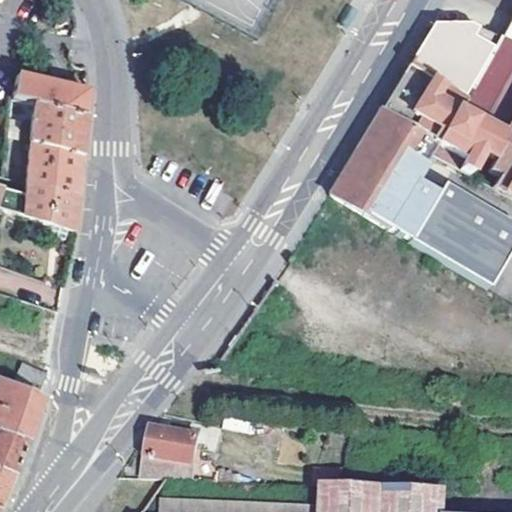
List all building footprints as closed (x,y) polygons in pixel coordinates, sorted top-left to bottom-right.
[(356,12),(349,8),(339,25),(346,29),(356,12)] [(462,99),(494,42),(475,29),(454,24),(427,26),(417,45),(405,66),(462,99)] [(511,52),(494,42),(462,99),(405,66),(379,111),(436,144),(429,156),(466,177),(474,160),(484,166),(479,175),(489,181),(486,188),(511,202),(511,52)] [(31,105),(83,120),(85,94),(16,76),(11,100),(31,105)] [(81,139),(83,120),(31,105),(28,146),(79,160),(81,139)] [(387,230),(413,183),(429,156),(436,144),(379,111),(352,154),(328,195),(387,230)] [(25,185),(76,199),(77,182),(79,160),(28,146),(25,185)] [(435,195),(413,183),(387,230),(486,293),(511,248),(511,230),(440,187),(435,195)] [(0,192),(0,209),(21,215),(72,233),(74,215),(76,199),(25,185),(24,199),(0,192)] [(31,397),(35,399),(44,379),(19,367),(10,388),(31,397)] [(0,434),(24,445),(31,429),(37,414),(39,407),(40,401),(35,399),(31,397),(10,388),(0,383),(0,434)] [(192,408),(183,407),(181,417),(191,418),(192,408)] [(192,482),(196,457),(199,437),(152,430),(144,480),(192,482)] [(0,471),(12,476),(14,469),(24,445),(0,434),(0,471)] [(334,472),(306,470),(305,488),(323,489),(333,489),(334,472)] [(0,504),(2,500),(7,486),(12,476),(0,471),(0,504)] [(321,511),(443,511),(445,495),(333,489),(323,489),(322,508),(321,511)] [(511,511),(511,498),(445,495),(443,511),(511,511)] [(321,511),(322,508),(159,501),(158,511),(321,511)]
